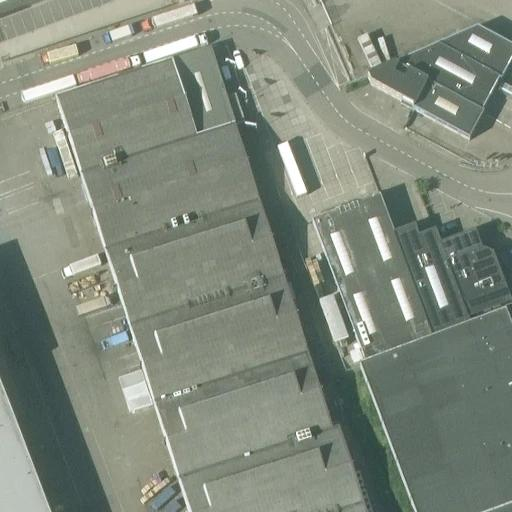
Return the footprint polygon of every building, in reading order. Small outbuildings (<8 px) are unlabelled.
[(0,0),(0,16),(43,0),(0,0)] [(437,47),(501,82),(511,61),(511,48),(476,30),(437,47)] [(500,83),(501,82),(437,47),(393,66),(426,84),(483,115),(484,114),(482,113),(499,82),(500,83)] [(171,64),(55,102),(83,189),(83,190),(90,209),(121,304),(127,323),(187,511),(364,511),(352,471),(354,470),(353,468),(351,468),(351,470),(350,470),(332,461),(338,451),(234,129),(233,128),(209,55),(209,53),(172,65),(172,64),(171,64)] [(412,111),(426,84),(393,66),(367,78),(370,86),(412,109),(411,111),(412,111)] [(469,142),(483,115),(426,84),(412,111),(469,142)] [(393,235),(379,198),(312,223),(365,365),(432,340),(393,236),(393,235)] [(447,265),(440,245),(435,232),(418,238),(414,227),(393,235),(393,236),(432,340),(470,326),(468,321),(447,265)] [(474,233),(440,245),(447,265),(468,321),(511,305),(493,257),(492,256),(483,252),(482,252),(474,233)] [(511,330),(505,313),(470,326),(432,340),(365,365),(359,367),(413,511),(501,511),(511,508),(511,330)] [(0,511),(44,511),(0,394),(0,511)]
